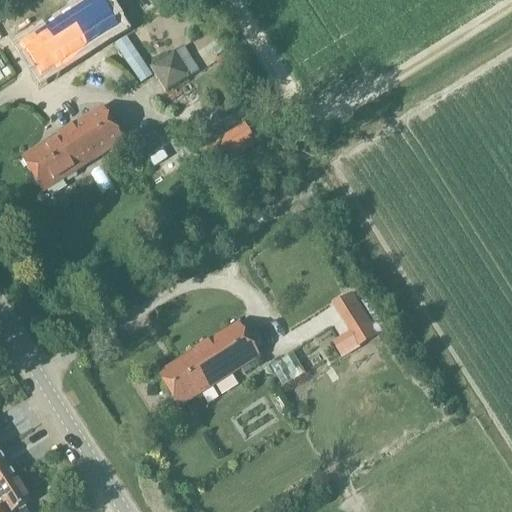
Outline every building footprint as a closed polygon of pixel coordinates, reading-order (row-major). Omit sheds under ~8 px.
[(105,0),(35,44),(55,75),(133,27),(116,0),(105,0)] [(41,192),(122,142),(101,108),(20,158),(41,192)] [(213,171),(255,145),(243,125),(201,151),(213,171)] [(141,280),(150,275),(146,269),(138,275),(141,280)] [(357,349),(377,336),(350,293),(331,306),(357,349)] [(178,409),(257,358),(236,324),(156,375),(178,409)] [(0,485),(13,477),(0,457),(0,485)] [(13,477),(0,485),(0,504),(1,507),(0,507),(0,511),(26,511),(23,507),(29,503),(13,477)]
